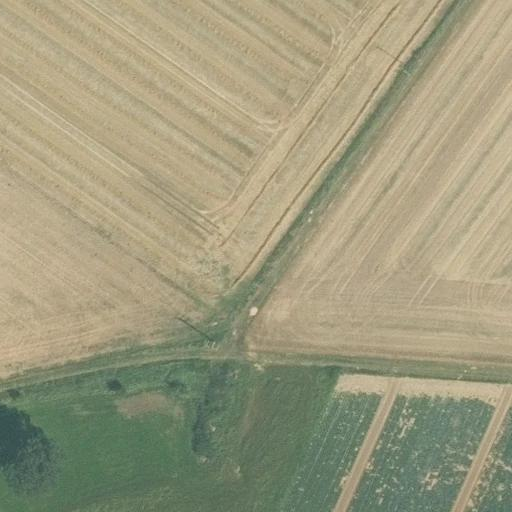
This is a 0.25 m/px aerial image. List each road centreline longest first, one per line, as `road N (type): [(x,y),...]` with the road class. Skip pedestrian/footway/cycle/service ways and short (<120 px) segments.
road 1 (track): [(511,384),(211,370),(468,0)]
road 2 (track): [(211,370),(0,406)]
